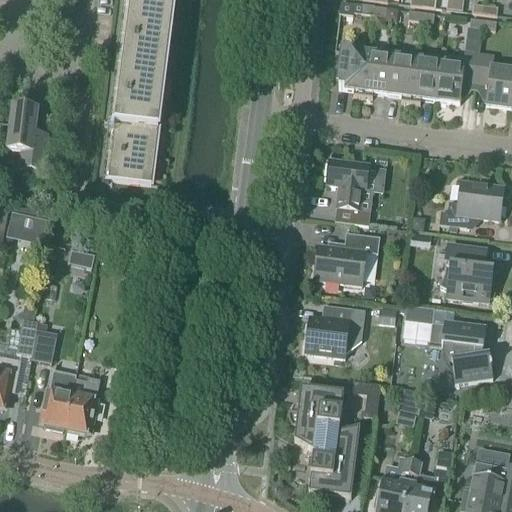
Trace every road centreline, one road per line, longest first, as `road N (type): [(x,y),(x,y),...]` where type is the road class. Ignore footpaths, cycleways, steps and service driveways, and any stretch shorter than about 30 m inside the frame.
road 1 (unclassified): [(214,499),(258,115)]
road 2 (residential): [(261,434),(300,120)]
road 3 (unclassified): [(214,499),(71,479),(0,458)]
road 4 (residential): [(511,149),(300,120)]
road 5 (residential): [(300,120),(315,0)]
